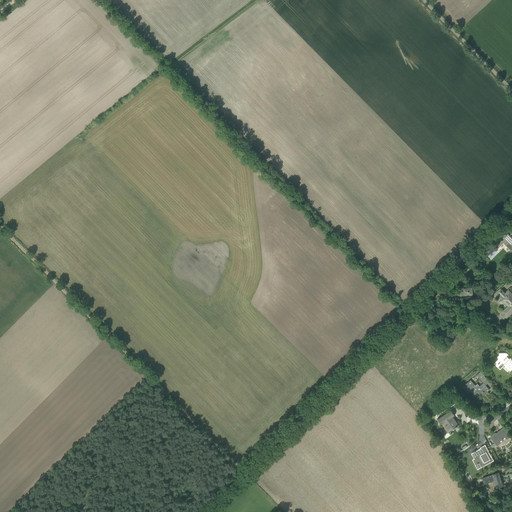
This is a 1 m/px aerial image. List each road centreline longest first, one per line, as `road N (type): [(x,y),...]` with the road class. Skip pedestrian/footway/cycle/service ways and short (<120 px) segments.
road 1 (track): [(244,473),(0,225)]
road 2 (track): [(406,312),(206,511)]
road 3 (track): [(511,208),(406,312)]
road 4 (unclassified): [(511,90),(422,0)]
